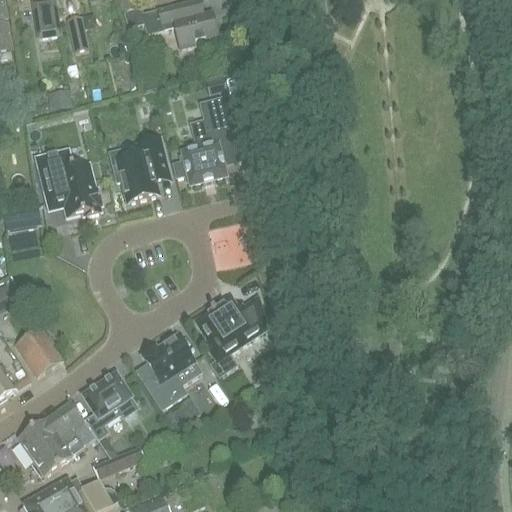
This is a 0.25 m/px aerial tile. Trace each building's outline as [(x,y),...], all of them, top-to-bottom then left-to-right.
[(0,0),(0,23),(9,22),(3,0),(0,0)] [(334,13),(331,0),(320,0),(319,0),(323,16),(334,13)] [(38,42),(62,39),(56,1),(32,5),(38,42)] [(136,14),(127,17),(131,32),(145,28),(148,40),(176,32),(181,53),(220,43),(213,16),(203,18),(199,4),(143,19),(141,13),(136,14)] [(74,57),(90,54),(82,21),(67,23),(74,57)] [(0,55),(14,53),(9,25),(0,26),(0,55)] [(224,84),(223,80),(206,85),(209,99),(227,94),(224,84)] [(74,110),(72,103),(71,93),(48,96),(51,114),(74,110)] [(219,149),(236,144),(228,101),(201,108),(209,142),(195,145),(197,153),(182,157),(183,161),(180,162),(182,167),(173,169),(176,183),(185,180),(187,187),(189,187),(190,191),(227,182),(219,149)] [(172,186),(162,143),(110,156),(117,187),(122,186),(127,208),(160,200),(157,190),(172,186)] [(71,154),(36,162),(48,209),(50,216),(65,213),(67,223),(84,219),(84,221),(101,217),(100,211),(102,210),(98,193),(95,194),(89,168),(74,171),(71,154)] [(222,254),(230,286),(270,276),(262,243),(222,254)] [(0,316),(17,308),(7,287),(0,290),(0,316)] [(205,347),(218,365),(266,333),(258,303),(243,313),(241,310),(236,313),(229,303),(196,325),(208,345),(205,347)] [(38,381),(65,364),(43,330),(16,348),(38,381)] [(0,406),(32,386),(0,337),(0,406)] [(154,380),(143,387),(162,415),(186,399),(174,381),(197,366),(177,337),(157,350),(156,348),(140,359),(154,380)] [(268,350),(223,376),(230,388),(275,362),(268,350)] [(95,418),(84,425),(95,442),(98,446),(110,438),(105,431),(120,421),(115,412),(132,401),(116,378),(83,399),(95,418)] [(33,385),(22,394),(30,405),(41,396),(33,385)] [(191,402),(169,416),(170,417),(180,433),(202,419),(191,402)] [(84,425),(72,407),(48,423),(20,442),(47,481),(74,462),(73,461),(86,452),(85,449),(95,442),(84,425)] [(135,427),(140,437),(153,430),(148,419),(135,427)] [(118,442),(133,434),(129,425),(114,433),(118,442)] [(118,460),(113,463),(118,476),(144,465),(139,452),(118,460)] [(52,492),(23,508),(25,511),(108,511),(120,505),(115,496),(110,493),(105,493),(100,484),(84,493),(78,482),(71,486),(69,482),(52,492)] [(129,511),(166,511),(161,498),(129,511)]
